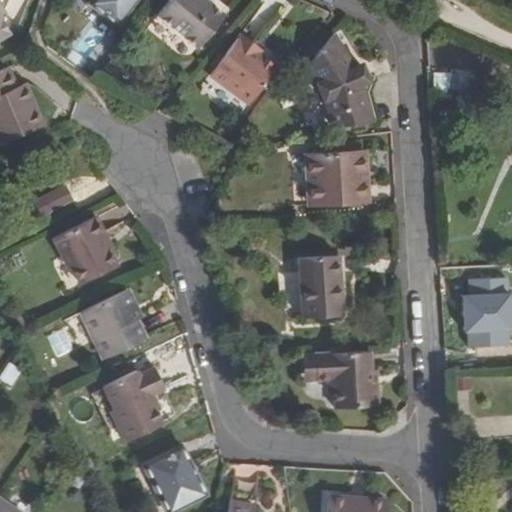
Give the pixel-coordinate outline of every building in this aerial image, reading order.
[(89,0),(85,5),(113,27),(133,0),(89,0)] [(209,0),(205,5),(199,0),(167,0),(154,17),(194,48),(227,8),(216,0),(209,0)] [(248,49),(252,44),(238,34),(208,76),(246,105),(274,67),(256,55),(248,49)] [(327,103),(330,130),(369,126),(363,86),(370,82),(360,62),(350,66),(328,36),(305,68),(316,83),(314,84),(325,104),(327,103)] [(248,49),(256,55),(260,50),(252,44),(248,49)] [(25,130),(27,133),(41,127),(23,86),(14,90),(5,70),(0,72),(0,145),(11,140),(12,136),(25,130)] [(11,140),(27,133),(25,130),(12,136),(11,140)] [(355,188),(362,187),(359,154),(352,155),(355,188)] [(355,188),(352,155),(302,158),(307,208),(363,204),(362,187),(355,188)] [(61,260),(65,258),(79,286),(114,268),(101,240),(105,238),(95,216),(50,237),(61,260)] [(297,259),(302,319),(340,316),(336,256),(297,259)] [(147,342),(138,324),(135,325),(130,315),(137,311),(129,294),(83,315),(97,343),(100,341),(109,360),(147,342)] [(143,322),(137,311),(130,315),(135,325),(138,324),(143,322)] [(47,336),(57,356),(73,349),(63,328),(47,336)] [(310,355),(312,380),(325,378),(326,394),(331,394),(332,410),(375,407),(374,387),(368,387),(367,369),(366,352),(310,355)] [(312,380),(310,355),(298,356),(299,380),(312,380)] [(164,425),(158,413),(151,399),(156,396),(166,391),(156,369),(140,378),(137,373),(105,390),(116,412),(119,411),(127,426),(121,430),(128,444),(164,425)] [(163,411),(156,396),(151,399),(158,413),(163,411)] [(113,415),(121,430),(127,426),(119,411),(116,412),(113,415)] [(183,448),(144,468),(167,511),(183,511),(208,499),(183,448)] [(345,498),(345,495),(326,494),(325,511),(382,511),(384,497),(363,496),(362,499),(345,498)] [(0,511),(20,511),(22,511),(0,496),(0,511)] [(253,511),(254,501),(231,500),(229,511),(253,511)]
